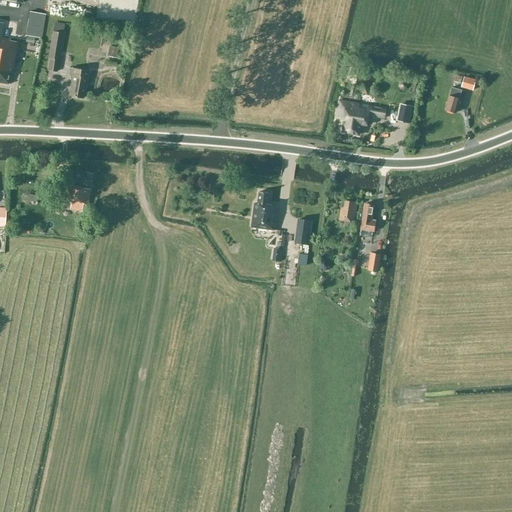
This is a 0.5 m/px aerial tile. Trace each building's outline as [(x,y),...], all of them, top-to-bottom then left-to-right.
[(41,38),(45,14),(29,11),(25,35),(41,38)] [(1,38),(3,24),(0,23),(0,82),(9,84),(16,42),(9,41),(9,39),(1,38)] [(63,33),(52,31),(48,58),(49,58),(48,70),(57,71),(63,33)] [(119,48),(110,46),(108,56),(117,58),(119,48)] [(83,98),(88,71),(70,68),(69,74),(72,74),(68,95),(83,98)] [(464,77),(456,75),(454,82),(463,84),(462,87),(473,90),(476,80),(464,77)] [(460,98),(462,90),(451,87),(449,95),(445,110),(455,113),(460,98)] [(384,117),(386,108),(339,100),(336,117),(344,119),(342,131),(359,134),(360,124),(367,125),(369,114),(384,117)] [(93,174),(76,171),(73,186),(65,184),(61,201),(71,203),(70,209),(81,211),(83,205),(86,206),(93,174)] [(252,227),(273,230),(277,206),(268,205),(269,193),(259,192),(258,204),(255,203),(252,227)] [(38,196),(28,194),(27,200),(37,202),(38,196)] [(357,202),(345,200),(344,208),(341,207),(339,219),(354,221),(357,202)] [(371,219),(374,204),(364,203),(360,229),(374,231),(376,220),(371,219)] [(296,243),(309,245),(312,221),(299,219),(296,243)] [(381,254),(371,253),(368,270),(378,271),(381,254)] [(308,255),(299,254),(298,265),(307,266),(308,255)] [(322,257),(319,258),(320,262),(319,266),(320,270),(324,272),(328,270),(329,266),(328,261),(324,260),(322,257)]
